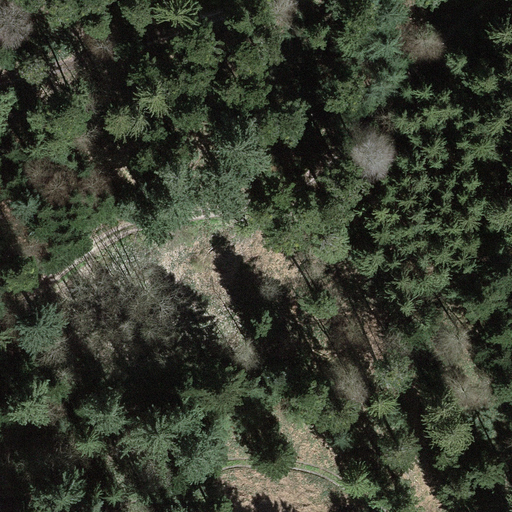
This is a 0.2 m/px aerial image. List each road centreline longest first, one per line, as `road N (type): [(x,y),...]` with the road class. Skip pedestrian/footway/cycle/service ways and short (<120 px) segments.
road 1 (track): [(0,334),(83,246),(137,224),(242,205),(280,189),(489,0)]
road 2 (track): [(299,0),(0,83)]
